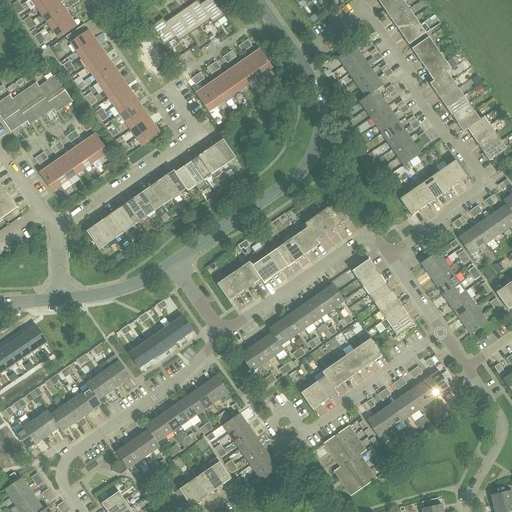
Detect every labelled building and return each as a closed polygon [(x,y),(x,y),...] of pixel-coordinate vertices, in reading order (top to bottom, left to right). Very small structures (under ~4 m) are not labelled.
[(61,2),(59,0),(46,0),(36,7),(42,15),(61,2)] [(193,3),(187,8),(200,27),(210,20),(200,5),(200,4),(197,0),(195,2),(193,3)] [(213,24),(225,16),(219,7),(217,4),(213,0),(206,0),(200,4),(200,5),(210,20),(213,24)] [(403,0),(389,0),(382,5),(387,13),(404,1),(403,0)] [(12,5),(16,10),(22,6),(19,1),(12,5)] [(387,13),(393,21),(410,9),(404,1),(387,13)] [(61,2),(42,15),(48,23),(66,10),(61,2)] [(25,10),(22,6),(16,10),(19,14),(25,10)] [(182,11),(176,15),(190,34),(200,27),(187,8),(184,9),(182,11)] [(393,21),(398,29),(415,17),(410,9),(393,21)] [(72,18),(66,10),(48,23),(53,31),(72,18)] [(176,15),(174,16),(172,18),(166,22),(165,22),(176,38),(179,42),(190,34),(176,15)] [(29,16),(23,21),(27,25),(32,21),(29,16)] [(317,21),(313,16),(309,19),(313,24),(317,21)] [(415,17),(398,29),(403,37),(421,25),(415,17)] [(72,18),(53,31),(59,39),(78,26),(72,18)] [(164,46),(176,38),(165,22),(166,22),(163,18),(151,26),(158,36),(164,46)] [(27,25),(30,30),(36,26),(32,21),(27,25)] [(426,33),(421,25),(403,37),(409,45),(426,33)] [(70,43),(76,51),(95,38),(89,30),(70,43)] [(40,32),(35,36),(38,41),(43,37),(40,32)] [(43,37),(38,41),(41,45),(47,41),(43,37)] [(361,41),(365,46),(371,42),(367,37),(361,41)] [(429,37),(412,49),(418,58),(435,46),(429,37)] [(100,46),(95,38),(76,51),(81,59),(100,46)] [(243,43),(248,49),(252,46),(248,40),(243,43)] [(239,47),(243,53),(248,49),(243,43),(239,47)] [(81,59),(87,67),(106,54),(100,46),(81,59)] [(338,58),(343,66),(361,54),(355,46),(338,58)] [(441,53),(435,46),(418,58),(423,65),(441,53)] [(252,55),(265,73),(273,68),(260,49),(252,55)] [(376,49),(370,53),(373,58),(379,54),(376,49)] [(232,51),(228,54),(232,60),(236,57),(232,51)] [(423,65),(429,73),(446,61),(441,53),(423,65)] [(87,67),(92,75),(111,62),(106,54),(87,67)] [(227,64),(232,60),(228,54),(223,57),(227,64)] [(366,62),(361,54),(343,66),(349,74),(366,62)] [(376,62),(382,58),(379,54),(373,58),(376,62)] [(244,61),(257,79),(265,73),(252,55),(244,61)] [(63,65),(66,70),(72,66),(69,61),(63,65)] [(236,66),(249,84),(257,79),(244,61),(236,66)] [(429,73),(434,81),(451,69),(446,61),(429,73)] [(92,75),(98,83),(116,70),(111,62),(92,75)] [(216,62),(212,65),(216,71),(221,68),(216,62)] [(349,74),(354,81),(372,70),(366,62),(349,74)] [(216,71),(212,65),(207,68),(212,75),(216,71)] [(381,69),(384,73),(390,69),(387,65),(381,69)] [(75,70),(72,66),(66,70),(69,74),(75,70)] [(228,72),(241,90),(249,84),(236,66),(228,72)] [(384,73),(387,78),(393,74),(390,69),(384,73)] [(430,83),(436,92),(453,80),(448,72),(452,70),(451,69),(434,81),(430,83)] [(103,91),(122,78),(116,70),(98,83),(103,91)] [(377,77),(372,70),(354,81),(360,89),(377,77)] [(228,72),(220,77),(233,96),(241,90),(228,72)] [(196,76),(200,82),(205,79),(201,73),(196,76)] [(55,76),(47,81),(65,107),(73,102),(55,76)] [(192,79),(196,86),(200,82),(196,76),(192,79)] [(74,81),(77,86),(83,81),(80,77),(74,81)] [(233,96),(220,77),(212,83),(225,101),(233,96)] [(383,86),(377,77),(360,89),(366,98),(360,102),(383,86)] [(103,91),(109,99),(128,86),(122,78),(103,91)] [(436,92),(441,100),(458,88),(453,80),(436,92)] [(56,113),(65,107),(47,81),(39,87),(53,109),(56,113)] [(86,86),(83,81),(77,86),(80,90),(86,86)] [(280,82),(275,86),(278,91),(284,87),(280,82)] [(46,114),(53,109),(39,87),(36,83),(28,88),(46,114)] [(212,83),(204,88),(217,107),(225,101),(212,83)] [(392,85),(386,89),(389,94),(395,89),(392,85)] [(109,99),(115,107),(133,94),(128,86),(109,99)] [(360,102),(365,110),(382,98),(377,90),(383,86),(360,102)] [(38,120),(46,114),(28,88),(20,94),(38,120)] [(204,88),(196,94),(209,112),(217,107),(204,88)] [(458,88),(441,100),(447,108),(464,96),(458,88)] [(343,89),(338,93),(344,100),(348,97),(343,89)] [(395,89),(389,94),(392,98),(398,94),(395,89)] [(85,97),(88,101),(94,97),(91,93),(85,97)] [(27,121),(27,122),(29,125),(38,120),(20,94),(13,99),(12,100),(27,121)] [(120,115),(139,102),(133,94),(115,107),(120,115)] [(19,127),(27,122),(27,121),(12,100),(13,99),(10,95),(2,101),(19,127)] [(447,108),(452,115),(469,104),(464,96),(447,108)] [(97,102),(94,97),(88,101),(91,106),(97,102)] [(388,106),(382,98),(365,110),(371,118),(388,106)] [(0,116),(11,133),(19,127),(2,101),(0,101),(0,116)] [(400,109),(406,105),(403,101),(397,105),(400,109)] [(120,115),(126,123),(144,110),(139,102),(120,115)] [(475,112),(469,104),(452,115),(458,123),(475,112)] [(400,109),(403,114),(409,110),(406,105),(400,109)] [(388,106),(371,118),(376,126),(393,114),(388,106)] [(96,113),(99,118),(106,113),(102,109),(96,113)] [(150,118),(144,110),(126,123),(131,131),(150,118)] [(463,132),(467,129),(484,117),(480,120),(475,112),(458,123),(463,132)] [(109,118),(106,113),(99,118),(102,122),(109,118)] [(399,122),(393,114),(376,126),(382,134),(399,122)] [(408,121),(411,125),(417,121),(414,116),(408,121)] [(490,125),(484,117),(467,129),(473,137),(490,125)] [(131,131),(137,139),(156,126),(150,118),(131,131)] [(420,125),(417,121),(411,125),(414,130),(420,125)] [(86,131),(91,128),(87,122),(82,125),(86,131)] [(399,122),(382,134),(387,141),(404,129),(399,122)] [(108,128),(111,133),(116,129),(113,124),(108,128)] [(473,137),(478,145),(495,133),(490,125),(473,137)] [(161,134),(156,126),(137,139),(142,147),(161,134)] [(114,138),(120,134),(116,129),(111,133),(114,138)] [(410,137),(404,129),(387,141),(393,149),(410,137)] [(71,133),(75,139),(80,136),(75,130),(71,133)] [(428,137),(425,132),(419,136),(422,141),(428,137)] [(75,139),(71,133),(66,136),(71,142),(75,139)] [(478,145),(484,153),(501,141),(495,133),(478,145)] [(88,139),(101,158),(109,153),(96,134),(88,139)] [(410,137),(393,149),(398,157),(415,145),(410,137)] [(428,137),(422,141),(425,145),(431,141),(428,137)] [(80,145),(93,164),(101,158),(88,139),(80,145)] [(224,140),(215,145),(228,164),(236,158),(224,140)] [(64,147),(59,141),(55,144),(59,150),(64,147)] [(118,145),(122,149),(127,145),(124,141),(118,145)] [(501,141),(484,153),(489,161),(507,149),(501,141)] [(59,150),(55,144),(50,147),(55,154),(59,150)] [(80,145),(72,150),(85,169),(93,164),(80,145)] [(127,145),(122,149),(125,154),(131,150),(127,145)] [(207,151),(220,169),(228,164),(215,145),(207,151)] [(421,154),(415,145),(398,157),(404,166),(421,154)] [(72,150),(64,156),(77,175),(85,169),(72,150)] [(199,156),(212,175),(220,169),(207,151),(199,156)] [(39,155),(43,161),(48,158),(44,152),(39,155)] [(35,159),(39,165),(43,161),(39,155),(35,159)] [(77,175),(64,156),(56,162),(69,180),(77,175)] [(192,162),(204,180),(212,175),(199,156),(192,162)] [(468,177),(456,160),(447,166),(459,183),(468,177)] [(69,180),(56,162),(48,167),(61,186),(69,180)] [(184,167),(196,186),(204,180),(192,162),(184,167)] [(411,163),(406,167),(411,173),(415,170),(411,163)] [(439,172),(451,189),(459,183),(447,166),(439,172)] [(48,167),(39,173),(52,192),(61,186),(48,167)] [(184,167),(176,173),(175,173),(188,191),(196,186),(184,167)] [(166,176),(179,195),(186,190),(188,192),(188,191),(175,173),(176,173),(174,170),(166,176)] [(451,189),(439,172),(432,177),(443,194),(451,189)] [(179,195),(166,176),(158,182),(171,201),(179,195)] [(435,200),(443,194),(432,177),(424,183),(435,200)] [(511,185),(507,179),(502,183),(506,189),(511,185)] [(150,187),(163,206),(171,201),(158,182),(150,187)] [(416,188),(427,205),(435,200),(424,183),(416,188)] [(502,183),(498,186),(502,192),(506,189),(502,183)] [(142,193),(155,211),(163,206),(150,187),(142,193)] [(419,211),(427,205),(416,188),(408,194),(419,211)] [(0,196),(0,208),(12,200),(6,192),(0,196)] [(155,211),(142,193),(134,198),(147,217),(155,211)] [(419,211),(408,194),(400,199),(411,216),(419,211)] [(498,201),(494,195),(489,198),(493,204),(498,201)] [(511,196),(511,195),(503,200),(511,213),(511,196)] [(126,204),(139,222),(147,217),(134,198),(126,204)] [(489,198),(485,201),(489,207),(493,204),(489,198)] [(0,220),(18,208),(12,200),(0,208),(0,220)] [(498,210),(510,228),(511,226),(511,213),(503,200),(502,201),(505,205),(498,210)] [(340,224),(349,218),(337,201),(329,207),(340,224)] [(352,216),(357,212),(351,203),(346,206),(352,216)] [(118,209),(131,228),(139,222),(126,204),(118,209)] [(473,209),(477,215),(482,212),(478,206),(473,209)] [(340,224),(329,207),(321,213),(332,229),(340,224)] [(118,209),(110,214),(124,233),(131,228),(118,209)] [(477,215),(473,209),(469,212),(473,218),(477,215)] [(490,216),(502,233),(510,228),(498,210),(490,216)] [(313,218),(324,235),(332,229),(321,213),(313,218)] [(103,220),(116,239),(124,233),(110,214),(103,220)] [(502,233),(490,216),(482,221),(494,239),(502,233)] [(458,220),(462,226),(466,223),(462,217),(458,220)] [(324,235),(313,218),(305,223),(320,245),(317,240),(324,235)] [(103,220),(95,225),(108,244),(116,239),(103,220)] [(462,226),(458,220),(453,223),(457,229),(462,226)] [(482,221),(474,227),(486,244),(494,239),(482,221)] [(320,245),(305,223),(304,224),(307,228),(300,233),(312,250),(320,245)] [(108,244),(95,225),(86,231),(99,250),(108,244)] [(486,244),(474,227),(466,232),(478,250),(486,244)] [(478,250),(466,232),(458,238),(470,256),(478,250)] [(300,233),(292,239),(304,256),(312,250),(300,233)] [(284,244),(296,261),(304,256),(292,239),(284,244)] [(247,240),(238,246),(241,250),(244,248),(245,250),(250,246),(247,240)] [(455,240),(454,241),(449,244),(453,249),(459,245),(455,240)] [(296,261),(284,244),(276,250),(288,267),(296,261)] [(288,267),(276,250),(268,255),(280,272),(288,267)] [(230,251),(222,257),(225,261),(233,256),(230,251)] [(466,256),(463,251),(457,255),(460,260),(466,256)] [(427,271),(444,260),(438,252),(421,263),(427,271)] [(280,272),(268,255),(260,261),(272,278),(280,272)] [(470,260),(466,256),(460,260),(463,264),(470,260)] [(375,268),(370,259),(352,271),(358,280),(375,268)] [(449,268),(444,260),(427,271),(432,279),(449,268)] [(250,262),(249,262),(264,283),(272,278),(260,261),(253,266),(250,262)] [(264,283),(249,262),(241,268),(253,285),(261,279),(264,283)] [(500,263),(493,268),(497,274),(504,270),(500,263)] [(477,271),(474,267),(468,271),(471,275),(477,271)] [(253,285),(241,268),(233,273),(245,290),(253,285)] [(381,276),(375,268),(358,280),(363,288),(381,276)] [(432,279),(438,287),(455,276),(449,268),(432,279)] [(496,276),(491,268),(483,274),(488,281),(496,276)] [(480,276),(477,271),(471,275),(474,280),(480,276)] [(245,290),(233,273),(226,279),(237,296),(245,290)] [(363,288),(369,295),(386,284),(381,276),(363,288)] [(438,287),(443,295),(460,283),(455,276),(438,287)] [(217,285),(229,302),(237,296),(226,279),(217,285)] [(460,283),(443,295),(449,303),(466,291),(460,283)] [(488,287),(485,283),(479,287),(482,291),(488,287)] [(325,290),(337,307),(345,302),(333,284),(325,290)] [(374,303),(392,291),(386,284),(369,295),(374,303)] [(491,292),(488,287),(482,291),(485,296),(491,292)] [(496,292),(508,310),(511,306),(511,297),(504,287),(496,292)] [(325,290),(319,294),(317,296),(329,313),(337,307),(325,290)] [(374,303),(380,311),(397,299),(392,291),(374,303)] [(449,303),(454,311),(471,299),(466,291),(449,303)] [(309,301),(321,318),(329,313),(317,296),(309,301)] [(493,307),(499,303),(496,298),(490,303),(493,307)] [(380,311),(385,319),(403,307),(397,299),(380,311)] [(454,311),(460,319),(477,307),(471,299),(454,311)] [(301,307),(313,324),(321,318),(309,301),(301,307)] [(502,307),(499,303),(493,307),(496,312),(502,307)] [(293,312),(305,329),(313,324),(301,307),(293,312)] [(385,319),(391,327),(408,315),(403,307),(385,319)] [(465,327),(482,315),(477,307),(460,319),(465,327)] [(293,312),(287,316),(286,318),(298,335),(305,329),(293,312)] [(349,315),(344,318),(348,324),(353,321),(349,315)] [(408,315),(391,327),(396,335),(414,324),(408,315)] [(488,323),(482,315),(465,327),(471,335),(488,323)] [(183,316),(174,323),(184,337),(193,331),(183,316)] [(286,318),(281,321),(278,323),(290,340),(298,335),(286,318)] [(348,324),(344,318),(340,322),(344,328),(348,324)] [(175,343),(184,337),(174,323),(165,329),(175,343)] [(270,329),(285,350),(282,346),(290,340),(278,323),(270,329)] [(37,326),(28,332),(39,347),(48,342),(37,326)] [(333,326),(328,329),(332,335),(337,332),(333,326)] [(156,335),(166,350),(175,343),(165,329),(156,335)] [(265,338),(277,355),(285,350),(270,329),(269,329),(272,333),(265,338)] [(332,335),(328,329),(324,333),(328,339),(332,335)] [(28,332),(20,337),(31,353),(39,347),(28,332)] [(147,341),(157,356),(166,350),(156,335),(147,341)] [(20,337),(13,342),(23,358),(31,353),(20,337)] [(321,343),(317,337),(313,340),(317,346),(321,343)] [(257,344),(269,361),(277,355),(265,338),(257,344)] [(335,339),(329,344),(332,348),(338,344),(335,339)] [(374,362),(382,356),(370,339),(362,345),(374,362)] [(317,346),(313,340),(308,343),(312,349),(317,346)] [(157,356),(147,341),(138,347),(149,362),(157,356)] [(13,342),(5,348),(15,364),(23,358),(13,342)] [(97,347),(102,353),(106,350),(102,343),(97,347)] [(257,344),(249,349),(261,367),(269,361),(257,344)] [(354,350),(366,367),(374,362),(362,345),(354,350)] [(102,353),(97,347),(93,350),(97,356),(102,353)] [(138,347),(129,354),(139,369),(149,362),(138,347)] [(5,348),(0,350),(0,358),(7,369),(15,364),(5,348)] [(305,354),(301,348),(297,351),(301,357),(305,354)] [(249,349),(240,355),(252,372),(261,367),(249,349)] [(346,356),(358,373),(366,367),(354,350),(346,356)] [(301,357),(297,351),(292,354),(296,360),(301,357)] [(82,358),(86,364),(90,361),(86,355),(82,358)] [(314,361),(311,356),(305,359),(309,365),(314,361)] [(358,373),(346,356),(339,361),(351,378),(358,373)] [(86,364),(82,358),(77,361),(81,367),(86,364)] [(430,368),(434,364),(430,358),(426,362),(430,368)] [(112,366),(124,383),(132,378),(120,360),(112,366)] [(331,367),(343,384),(351,378),(339,361),(331,367)] [(288,363),(284,366),(288,372),(292,369),(288,363)] [(499,364),(494,367),(499,373),(503,370),(499,364)] [(116,389),(124,383),(112,366),(104,371),(116,389)] [(283,376),(287,373),(288,372),(284,366),(279,370),(283,376)] [(414,369),(418,375),(422,372),(418,366),(414,369)] [(343,384),(331,367),(323,372),(337,393),(338,393),(335,389),(343,384)] [(413,379),(418,375),(414,369),(409,373),(413,379)] [(116,389),(104,371),(96,377),(108,395),(116,389)] [(430,376),(442,394),(451,388),(439,371),(430,376)] [(317,382),(329,399),(337,393),(323,372),(322,373),(325,377),(317,382)] [(268,377),(272,383),(277,380),(273,374),(268,377)] [(511,374),(503,379),(511,391),(511,374)] [(229,394),(217,376),(209,382),(221,399),(229,394)] [(434,399),(442,394),(430,376),(422,382),(434,399)] [(102,404),(102,403),(100,400),(108,395),(96,377),(87,383),(102,404)] [(257,385),(261,391),(268,387),(272,383),(268,377),(264,380),(257,385)] [(398,380),(402,386),(407,383),(402,377),(398,380)] [(398,390),(402,386),(398,380),(393,384),(398,390)] [(209,382),(208,383),(201,387),(213,405),(221,399),(209,382)] [(317,382),(310,387),(322,404),(329,399),(317,382)] [(434,399),(422,382),(414,387),(427,405),(434,399)] [(94,409),(98,407),(102,404),(87,383),(90,387),(82,392),(94,409)] [(213,405),(201,387),(193,393),(205,410),(213,405)] [(310,387),(301,393),(313,410),(322,404),(310,387)] [(407,393),(419,410),(427,405),(414,387),(407,393)] [(387,388),(382,391),(386,397),(391,394),(387,388)] [(382,401),(386,397),(382,391),(377,395),(382,401)] [(74,398),(86,415),(94,409),(82,392),(74,398)] [(185,398),(197,416),(205,410),(193,393),(185,398)] [(419,410),(407,393),(399,398),(411,416),(419,410)] [(454,411),(467,402),(463,397),(450,406),(454,411)] [(78,420),(82,418),(86,415),(74,398),(66,403),(78,420)] [(177,404),(189,421),(197,416),(185,398),(177,404)] [(391,404),(403,421),(411,416),(399,398),(391,404)] [(371,399),(366,402),(371,408),(375,405),(371,399)] [(366,411),(371,408),(366,402),(362,405),(366,411)] [(78,420),(66,403),(58,409),(70,426),(78,420)] [(169,410),(181,427),(189,421),(177,404),(169,410)] [(241,410),(240,409),(237,404),(232,408),(236,414),(241,410)] [(403,421),(391,404),(383,409),(395,427),(403,421)] [(62,432),(68,427),(70,426),(58,409),(51,414),(48,410),(47,410),(62,432)] [(387,432),(395,427),(383,409),(375,415),(387,432)] [(1,413),(6,419),(10,416),(6,410),(1,413)] [(51,433),(57,429),(59,428),(62,432),(47,410),(39,416),(51,433)] [(161,415),(173,433),(181,427),(169,410),(161,415)] [(220,415),(224,421),(229,418),(224,412),(220,415)] [(229,434),(246,422),(240,414),(223,426),(229,434)] [(173,433),(161,415),(153,421),(165,438),(173,433)] [(224,421),(220,415),(215,418),(220,424),(224,421)] [(379,438),(387,432),(375,415),(367,421),(379,438)] [(51,433),(39,416),(31,422),(43,439),(51,433)] [(159,443),(165,438),(153,421),(146,426),(161,447),(161,446),(159,443)] [(23,427),(35,445),(43,439),(31,422),(23,427)] [(204,426),(208,432),(213,429),(209,422),(204,426)] [(252,430),(246,422),(229,434),(234,442),(252,430)] [(146,426),(145,426),(148,430),(139,436),(152,453),(161,447),(146,426)] [(200,429),(204,435),(208,432),(204,426),(200,429)] [(349,426),(324,444),(326,447),(327,446),(330,451),(329,451),(330,452),(355,434),(349,426)] [(15,433),(27,450),(35,445),(23,427),(15,433)] [(234,442),(240,450),(257,438),(252,430),(234,442)] [(197,440),(193,433),(188,437),(192,443),(197,440)] [(212,433),(206,437),(209,442),(216,437),(212,433)] [(333,454),(336,458),(335,459),(361,442),(355,434),(330,452),(332,455),(333,454)] [(131,441),(144,459),(152,453),(139,436),(131,441)] [(192,443),(188,437),(184,440),(188,446),(192,443)] [(240,450),(245,458),(262,446),(257,438),(240,450)] [(203,440),(196,444),(202,452),(209,448),(203,440)] [(125,446),(136,464),(144,459),(131,441),(125,446)] [(361,442),(335,459),(337,463),(338,462),(341,466),(334,471),(335,472),(366,449),(361,442)] [(172,447),(177,454),(181,451),(177,444),(172,447)] [(214,449),(218,454),(224,449),(221,444),(214,449)] [(125,446),(121,448),(116,452),(128,469),(136,464),(125,446)] [(251,466),(268,454),(262,446),(245,458),(251,466)] [(177,454),(172,447),(168,451),(172,457),(177,454)] [(227,454),(224,449),(218,454),(221,458),(227,454)] [(365,462),(360,455),(367,450),(366,449),(335,472),(337,474),(340,478),(340,479),(365,462)] [(251,466),(256,473),(273,462),(268,454),(251,466)] [(159,463),(164,469),(168,466),(164,460),(159,463)] [(225,465),(229,469),(235,465),(231,460),(225,465)] [(211,467),(223,484),(231,478),(219,461),(211,467)] [(273,462),(256,473),(262,482),(279,470),(273,462)] [(371,470),(368,465),(365,462),(340,479),(342,482),(343,482),(346,486),(345,487),(346,487),(371,470)] [(159,472),(164,469),(159,463),(155,466),(159,472)] [(238,469),(235,465),(229,469),(232,473),(238,469)] [(203,473),(215,490),(223,484),(211,467),(203,473)] [(144,474),(148,480),(152,477),(148,470),(144,474)] [(353,495),(377,478),(371,470),(346,487),(348,490),(349,490),(353,495)] [(14,473),(9,477),(7,478),(11,484),(18,478),(14,473)] [(203,473),(195,478),(207,495),(215,490),(203,473)] [(32,478),(35,482),(41,478),(38,474),(32,478)] [(143,483),(148,480),(144,474),(139,477),(143,483)] [(236,480),(241,486),(247,482),(242,476),(236,480)] [(28,486),(22,478),(5,490),(11,498),(28,486)] [(35,482),(38,487),(44,483),(41,478),(35,482)] [(207,495),(195,478),(188,484),(200,501),(207,495)] [(188,484),(179,490),(191,507),(200,501),(188,484)] [(16,506),(33,494),(28,486),(11,498),(16,506)] [(46,498),(52,494),(49,489),(43,494),(46,498)] [(492,495),(494,505),(511,500),(511,491),(511,490),(492,495)] [(102,503),(108,511),(125,500),(119,491),(102,503)] [(24,511),(39,502),(33,494),(16,506),(20,511),(24,511)] [(55,498),(52,494),(46,498),(49,503),(55,498)] [(439,498),(422,502),(424,508),(422,509),(422,511),(444,511),(442,504),(440,504),(439,498)] [(124,511),(130,508),(125,500),(108,511),(107,511),(124,511)] [(495,511),(504,511),(511,510),(511,500),(494,505),(495,511)] [(39,502),(24,511),(41,511),(49,507),(48,507),(44,509),(39,502)] [(63,502),(57,506),(60,511),(66,506),(63,502)]
